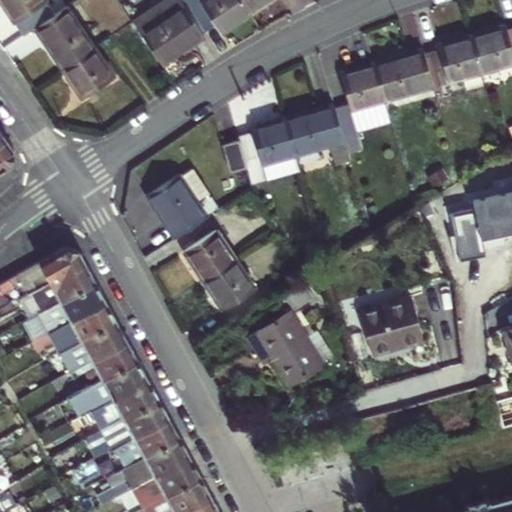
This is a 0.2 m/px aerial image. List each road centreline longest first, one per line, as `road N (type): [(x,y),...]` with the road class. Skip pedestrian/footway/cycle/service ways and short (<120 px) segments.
road 1 (residential): [(257,511),(69,179)]
road 2 (residential): [(378,0),(279,45),(69,179)]
